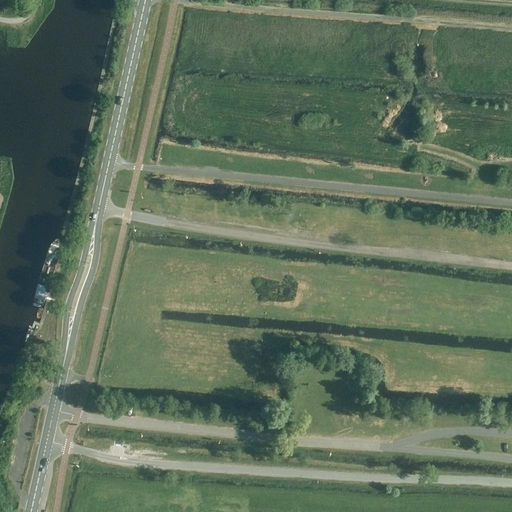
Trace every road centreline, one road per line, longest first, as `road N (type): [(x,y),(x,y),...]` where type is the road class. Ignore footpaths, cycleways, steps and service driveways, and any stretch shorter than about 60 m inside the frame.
road 1 (unclassified): [(511,483),(134,462),(46,441)]
road 2 (primary): [(94,225),(145,0)]
road 3 (primary): [(65,351),(93,267),(94,225)]
road 4 (primary): [(94,225),(68,304),(65,351)]
